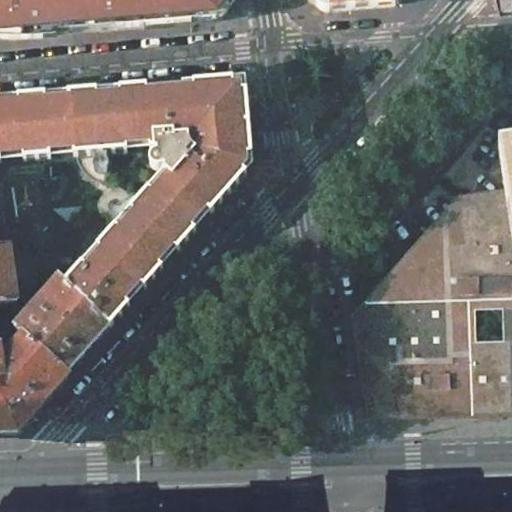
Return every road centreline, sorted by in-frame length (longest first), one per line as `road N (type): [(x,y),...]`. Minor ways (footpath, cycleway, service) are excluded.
road 1 (secondary): [(4,504),(294,182)]
road 2 (secondary): [(4,504),(347,497)]
road 3 (residential): [(269,45),(0,70)]
road 4 (secondary): [(294,182),(435,31)]
road 5 (unknown): [(336,435),(307,248)]
road 6 (residential): [(435,31),(269,45)]
road 7 (secondary): [(347,497),(511,492)]
road 8 (residential): [(294,182),(269,45)]
